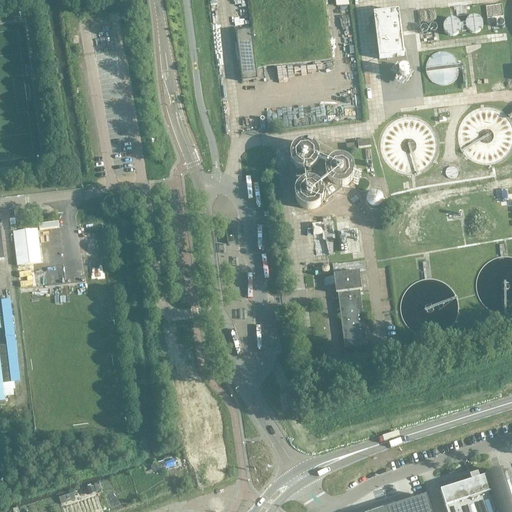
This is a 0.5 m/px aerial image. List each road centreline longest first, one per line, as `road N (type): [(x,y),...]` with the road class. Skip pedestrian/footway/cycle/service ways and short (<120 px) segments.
road 1 (tertiary): [(77,0),(94,94),(141,190),(176,373),(219,489)]
road 2 (tertiary): [(238,483),(184,346),(165,211),(118,108),(100,0)]
road 3 (tertiary): [(511,402),(238,483)]
road 4 (tertiary): [(299,481),(511,404)]
road 5 (unclassified): [(511,440),(372,486),(323,511)]
